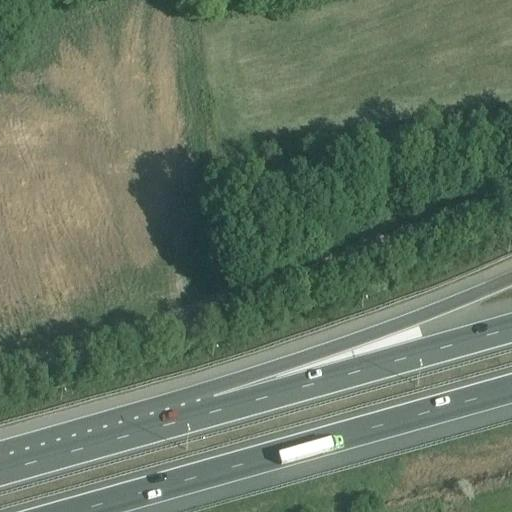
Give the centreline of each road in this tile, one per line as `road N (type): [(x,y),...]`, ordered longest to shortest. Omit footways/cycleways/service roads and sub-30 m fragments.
road 1 (unclassified): [(0,378),(340,282),(511,198)]
road 2 (motorway): [(69,511),(511,386)]
road 3 (motorway): [(511,278),(211,389),(147,432)]
road 4 (motorway): [(511,328),(147,432)]
road 5 (motorway): [(147,432),(0,474)]
